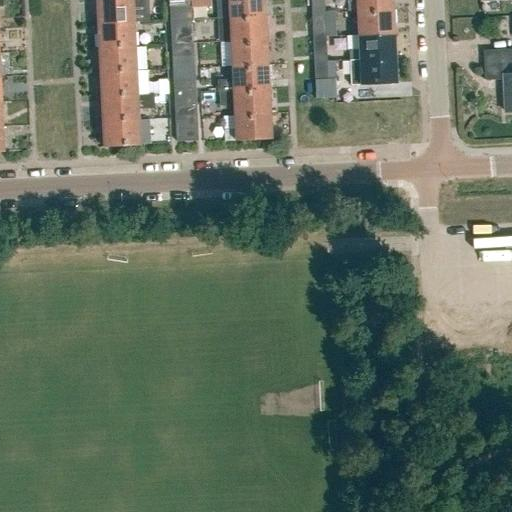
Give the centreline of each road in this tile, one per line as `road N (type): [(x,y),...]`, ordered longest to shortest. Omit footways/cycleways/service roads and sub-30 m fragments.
road 1 (unclassified): [(0,190),(441,168)]
road 2 (unclassified): [(441,168),(432,0)]
